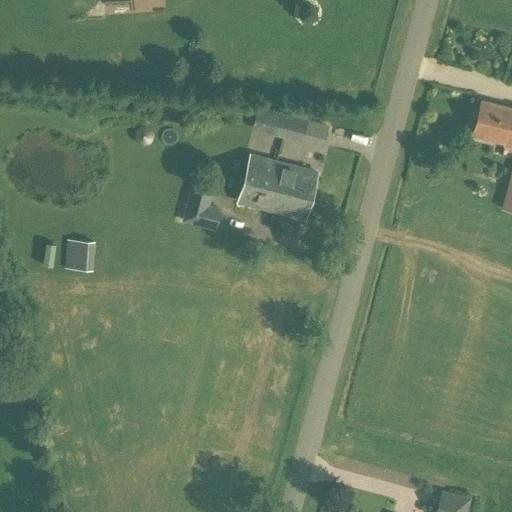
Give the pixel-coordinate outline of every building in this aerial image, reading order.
[(511,109),(481,102),(473,132),(505,140),(504,144),(511,145),(511,109)] [(282,135),(282,137),(303,143),(309,119),(279,111),(273,133),(282,135)] [(276,161),(250,154),(238,199),(265,206),(269,191),(268,191),(277,162),(276,161)] [(269,191),(265,206),(304,216),(315,171),(276,161),(277,162),(268,191),(269,191)] [(511,163),(500,208),(511,211),(511,163)] [(215,230),(221,207),(210,204),(212,193),(190,187),(181,221),(215,230)] [(92,269),(95,242),(73,240),(71,268),(92,269)] [(466,511),(471,497),(440,489),(433,511),(466,511)]
